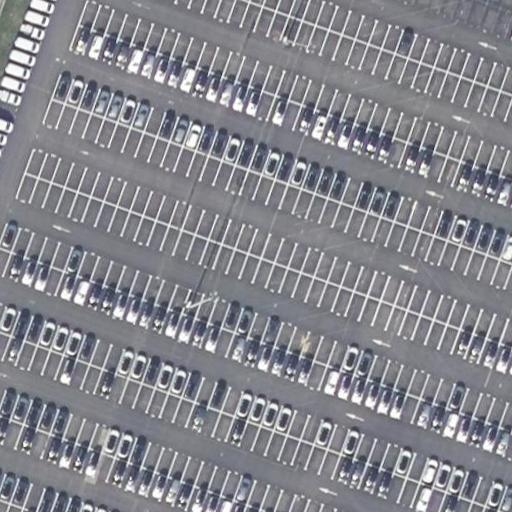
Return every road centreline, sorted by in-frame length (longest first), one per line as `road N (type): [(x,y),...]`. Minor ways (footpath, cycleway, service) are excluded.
road 1 (unknown): [(0,290),(511,479)]
road 2 (unknown): [(3,202),(511,390)]
road 3 (unknown): [(28,131),(511,305)]
road 4 (unknown): [(56,55),(511,221)]
road 5 (unknown): [(130,0),(511,137)]
road 6 (unknown): [(0,377),(370,511)]
road 7 (unknown): [(351,0),(511,57)]
road 8 (unknown): [(0,460),(141,511)]
